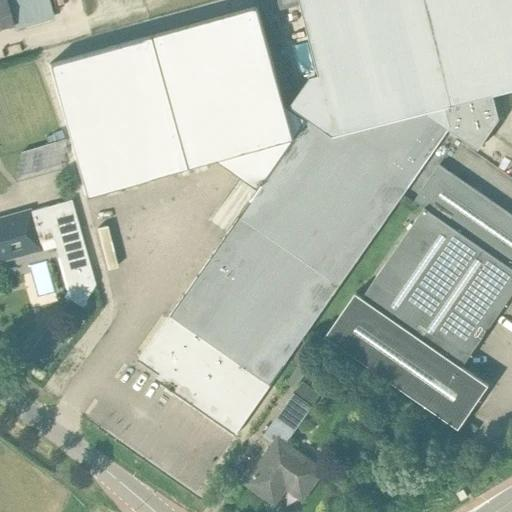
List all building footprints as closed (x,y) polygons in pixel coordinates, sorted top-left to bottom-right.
[(0,0),(0,28),(13,25),(14,30),(53,19),(47,0),(0,0)] [(493,94),(511,89),(511,0),(270,0),(273,10),(301,3),(319,74),(311,76),(290,104),(308,117),(317,123),(318,124),(333,135),(334,133),(409,185),(449,128),(478,148),(499,118),(493,94)] [(225,157),(262,183),(307,119),(307,118),(286,104),(286,103),(259,6),(256,6),(132,40),(50,63),(50,64),(76,159),(86,195),(112,187),(162,174),(225,157)] [(333,135),(318,124),(317,123),(308,117),(307,118),(307,119),(262,183),(139,359),(178,386),(175,391),(235,433),(409,185),(334,133),(333,135)] [(462,365),(511,293),(511,214),(439,163),(414,199),(424,206),(362,296),(355,291),(325,334),(459,427),(489,384),(462,365)] [(0,258),(41,247),(42,251),(55,247),(58,258),(57,258),(67,292),(64,297),(82,306),(95,286),(71,199),(0,219),(0,258)] [(262,436),(275,445),(248,482),(274,500),(285,484),(302,495),(320,470),(284,444),(320,394),(303,382),(294,393),(293,392),(262,436)]
